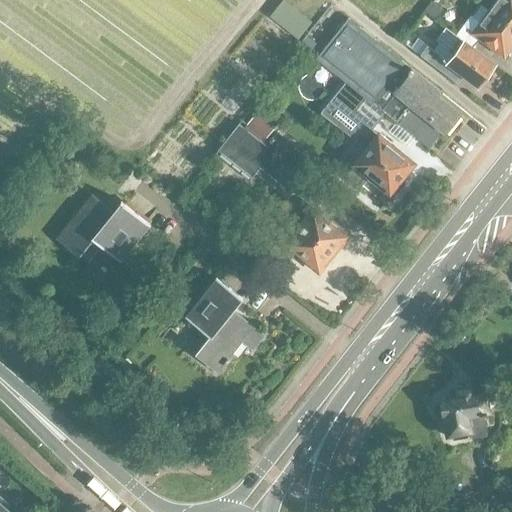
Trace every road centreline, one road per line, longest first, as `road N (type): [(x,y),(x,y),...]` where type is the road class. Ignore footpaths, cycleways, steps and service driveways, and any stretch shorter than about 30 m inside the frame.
road 1 (primary): [(511,170),(371,345)]
road 2 (primary): [(371,345),(339,371),(224,511)]
road 3 (secondary): [(168,511),(74,436),(40,419)]
road 4 (secondary): [(40,419),(58,448),(124,511)]
